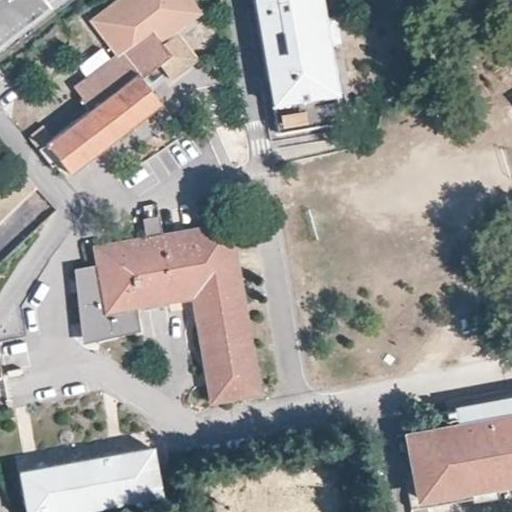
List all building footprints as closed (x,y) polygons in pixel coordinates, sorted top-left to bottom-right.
[(85,0),(0,0),(0,58),(49,20),(43,13),(57,1),(67,14),(85,0)] [(202,12),(193,0),(112,0),(88,19),(117,57),(76,89),(79,97),(85,104),(76,111),(79,115),(53,135),(44,124),(29,136),(51,165),(54,163),(58,159),(69,173),(161,104),(141,79),(158,66),(170,56),(161,44),(176,32),(202,12)] [(254,0),(272,105),(304,99),(317,97),(335,93),(326,39),(335,38),(331,19),(323,20),(319,0),(254,0)] [(176,32),(161,44),(170,56),(158,66),(169,78),(195,58),(176,32)] [(25,196),(36,186),(18,163),(5,176),(25,196)] [(25,196),(5,176),(0,180),(0,193),(14,207),(25,196)] [(14,207),(0,193),(0,215),(3,218),(14,207)] [(159,235),(156,218),(145,220),(148,237),(159,235)] [(95,246),(99,269),(93,270),(92,266),(72,270),(82,336),(135,328),(131,305),(192,295),(210,400),(256,392),(227,224),(159,235),(148,237),(95,246)] [(458,424),(406,434),(413,468),(419,498),(409,500),(411,508),(428,504),(474,496),(491,492),(492,498),(499,497),(498,491),(496,483),(511,480),(511,396),(507,397),(491,401),(455,407),(458,424)] [(14,468),(20,511),(35,511),(160,490),(152,444),(14,468)] [(284,464),(259,469),(261,481),(286,477),(284,464)] [(511,488),(511,480),(496,483),(498,491),(506,490),(511,488)] [(315,511),(311,486),(249,497),(247,485),(222,490),(225,511),(315,511)]
